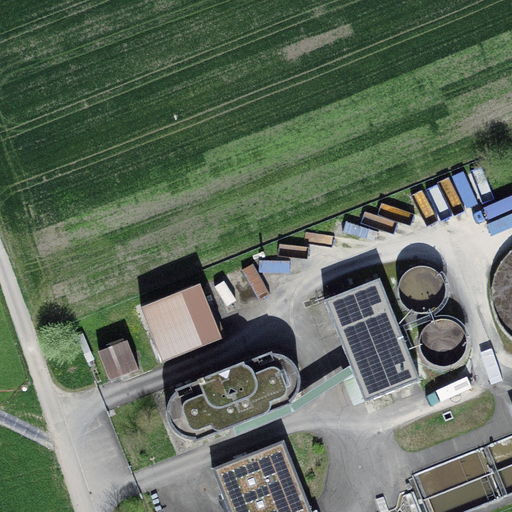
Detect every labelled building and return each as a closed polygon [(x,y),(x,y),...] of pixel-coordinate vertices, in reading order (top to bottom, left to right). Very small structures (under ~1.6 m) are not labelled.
[(398,283),(397,292),(399,302),(405,309),(414,314),(423,316),(433,313),(441,307),(445,298),(447,289),(444,279),(438,272),(430,267),(420,266),(410,268),(403,274),(398,283)] [(379,279),(324,301),(364,403),(420,381),(379,279)] [(141,308),(162,363),(221,339),(199,285),(141,308)] [(420,354),(427,363),(437,368),(448,368),(458,363),(465,355),(468,344),(466,333),(459,324),(449,319),(438,319),(428,323),(420,332),(418,343),(420,354)] [(99,352),(110,381),(139,370),(128,341),(99,352)] [(166,415),(168,423),(172,430),(179,436),(186,439),(194,440),(195,443),(291,405),(290,402),(298,392),(300,380),(298,372),(291,362),(280,356),(272,355),(271,353),(175,391),(176,393),(170,399),(167,407),(166,415)] [(230,511),(310,511),(283,442),(213,470),(230,511)]
